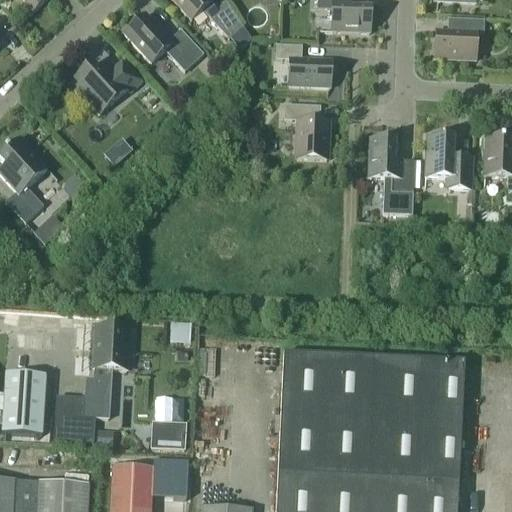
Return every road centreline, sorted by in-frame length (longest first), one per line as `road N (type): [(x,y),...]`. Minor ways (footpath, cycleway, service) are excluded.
road 1 (residential): [(511,95),(404,90),(407,0)]
road 2 (residential): [(0,106),(113,0)]
